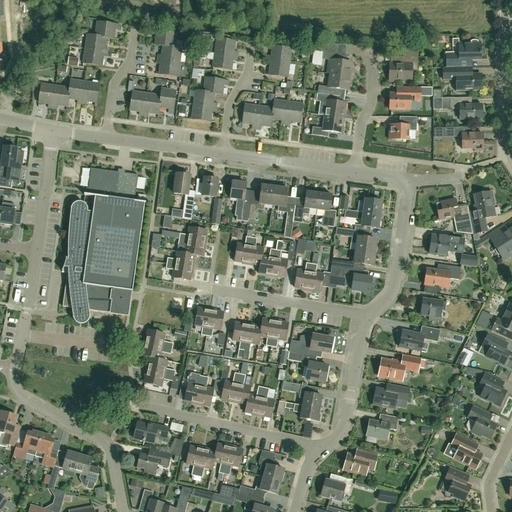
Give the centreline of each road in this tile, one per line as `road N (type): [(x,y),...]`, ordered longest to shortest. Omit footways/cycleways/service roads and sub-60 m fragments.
road 1 (residential): [(123,511),(107,445),(22,396),(15,370)]
road 2 (residential): [(323,450),(142,407)]
road 3 (unclassified): [(511,156),(504,0)]
road 4 (residential): [(365,317),(212,290)]
road 5 (residential): [(365,317),(392,293),(408,179)]
road 6 (residential): [(323,450),(344,425),(365,317)]
road 7 (residential): [(354,172),(223,154)]
road 8 (residential): [(36,252),(52,131)]
